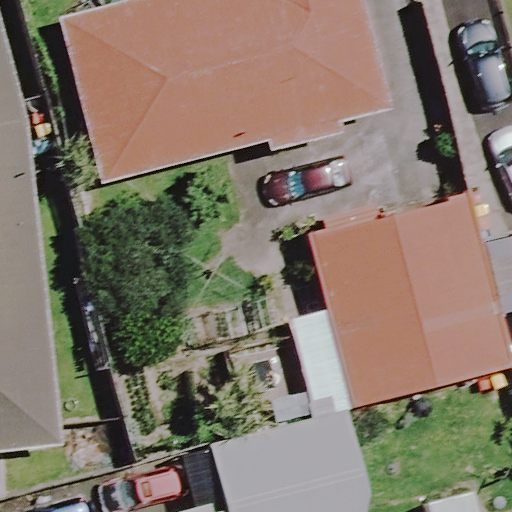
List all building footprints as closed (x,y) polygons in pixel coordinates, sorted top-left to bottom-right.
[(356,0),(79,0),(54,6),(98,173),(263,131),(266,141),(339,122),(335,109),(382,97),(356,0)] [(0,30),(0,443),(61,436),(21,116),(0,30)] [(497,378),(456,199),(303,233),(322,317),(282,326),(304,422),(497,378)] [(198,457),(212,511),(356,511),(333,422),(198,457)] [(412,511),(469,511),(464,489),(411,503),(412,511)]
